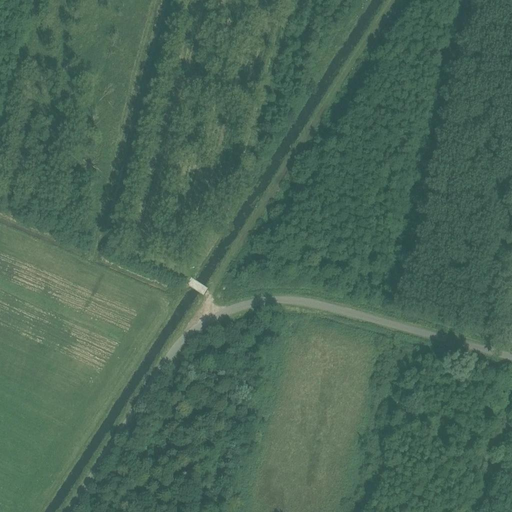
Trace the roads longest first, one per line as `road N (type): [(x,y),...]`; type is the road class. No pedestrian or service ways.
road 1 (unclassified): [(67,511),(176,345),(243,304),(298,299),(511,357)]
road 2 (track): [(397,0),(190,331)]
